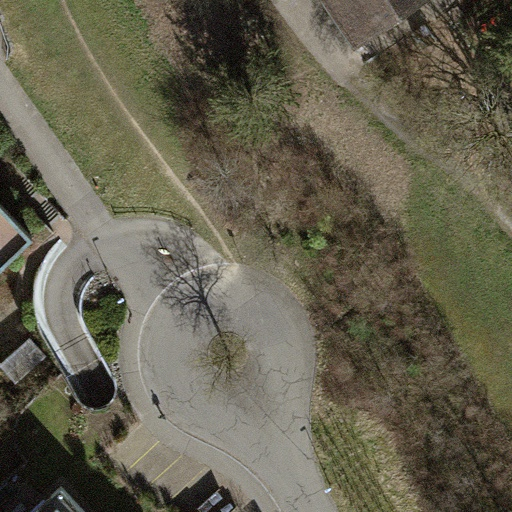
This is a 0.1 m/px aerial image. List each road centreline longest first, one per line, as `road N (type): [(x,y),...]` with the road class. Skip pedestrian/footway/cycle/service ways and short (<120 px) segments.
road 1 (track): [(285,0),(341,75),(511,215)]
road 2 (residential): [(309,511),(222,354)]
